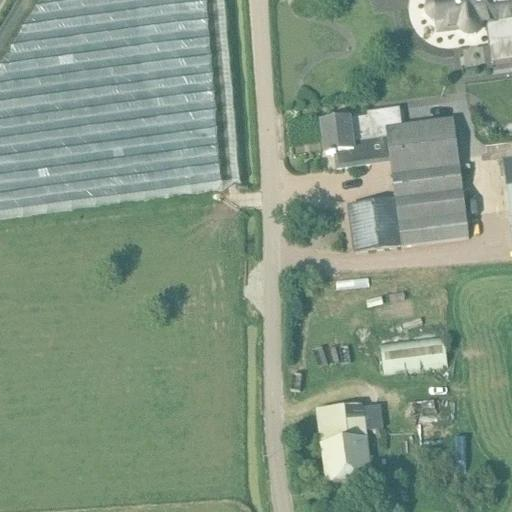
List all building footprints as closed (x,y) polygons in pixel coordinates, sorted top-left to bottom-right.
[(428,12),(428,13),(428,15),(429,16),(429,18),(430,19),(431,20),(432,21),(433,22),(434,22),(435,23),(437,23),(439,23),(440,31),(461,29),(461,30),(461,31),(462,32),(463,33),(463,34),(464,35),(465,35),(466,36),(467,36),(469,37),(470,37),(472,36),(473,36),(474,36),(475,35),(476,35),(477,34),(477,33),(478,32),(479,31),(479,30),(479,29),(479,27),(479,26),(494,24),(495,29),(497,44),(511,42),(511,41),(511,0),(435,0),(436,4),(435,4),(433,5),(432,6),(431,7),(430,8),(429,9),(429,11),(428,12)] [(511,51),(494,54),(496,64),(511,61),(511,51)] [(503,135),(511,135),(511,106),(502,107),(503,135)] [(336,170),(370,166),(391,163),(396,201),(348,207),(354,254),(468,240),(453,121),(451,121),(450,114),(434,116),(435,123),(412,126),(410,113),(322,124),(326,156),(331,155),(331,157),(335,157),(336,170)] [(444,338),(380,344),(383,376),(448,369),(444,338)] [(434,402),(409,405),(411,420),(436,417),(434,402)] [(380,407),(363,409),(362,406),(315,410),(326,485),(373,479),(366,433),(383,431),(380,407)]
